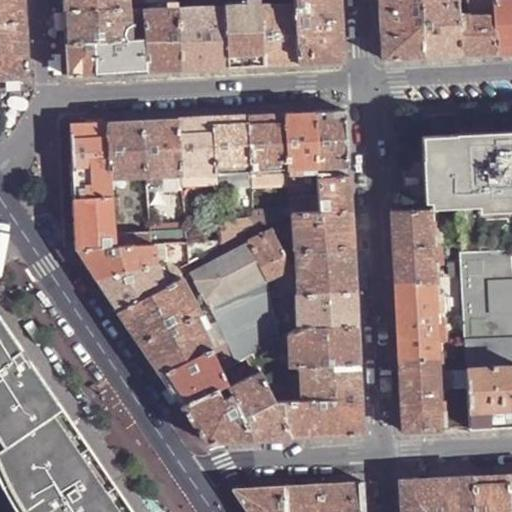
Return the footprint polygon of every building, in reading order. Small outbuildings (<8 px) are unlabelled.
[(25,0),(0,0),(0,25),(27,24),(25,0)] [(64,0),(65,10),(128,7),(128,0),(64,0)] [(167,0),(143,0),(144,6),(144,9),(168,8),(167,0)] [(295,0),(296,3),(299,62),(324,61),(343,60),(341,14),(340,0),(295,0)] [(379,0),(380,16),(383,59),(406,57),(423,57),(420,0),(379,0)] [(420,0),(423,57),(444,56),(459,55),(459,18),(457,0),(420,0)] [(467,0),(468,7),(468,18),(494,17),(493,0),(467,0)] [(511,0),(493,0),(494,17),(496,53),(511,52),(511,0)] [(296,3),(260,4),(263,64),(284,63),(299,62),(296,3)] [(255,4),(225,5),(229,66),(243,65),(263,64),(260,4),(255,4)] [(192,7),(178,7),(181,68),(208,67),(229,66),(225,5),(192,7)] [(144,6),(128,7),(131,39),(146,38),(144,9),(144,6)] [(128,7),(65,10),(66,29),(66,42),(92,41),(131,39),(128,7)] [(168,8),(144,9),(146,38),(148,70),(168,69),(181,68),(178,7),(168,8)] [(459,18),(459,55),(466,55),(490,53),(496,53),(494,17),(468,18),(466,18),(459,18)] [(0,77),(30,76),(27,24),(0,25),(0,77)] [(131,39),(92,41),(93,73),(109,72),(136,71),(148,70),(146,38),(131,39)] [(92,41),(66,42),(67,74),(93,73),(92,41)] [(326,111),(315,112),(317,168),(348,166),(346,110),(326,111)] [(296,113),(285,113),(288,169),(317,168),(315,112),(296,113)] [(263,114),(249,115),(251,171),(258,170),(288,169),(285,113),(263,114)] [(228,116),(214,117),(216,172),(222,172),(251,171),(249,115),(228,116)] [(194,118),(178,119),(182,174),(211,173),(216,172),(214,117),(194,118)] [(159,120),(143,121),(146,176),(182,174),(178,119),(159,120)] [(124,121),(108,122),(111,178),(117,178),(146,176),(143,121),(124,121)] [(88,123),(71,124),(75,199),(112,197),(112,183),(111,178),(108,122),(88,123)] [(479,139),(511,137),(511,129),(478,132),(479,139)] [(456,135),(423,137),(423,157),(422,159),(423,168),(424,201),(429,201),(427,143),(479,139),(478,132),(456,133),(456,135)] [(511,137),(479,139),(483,208),(481,208),(481,219),(511,217),(511,137)] [(483,208),(479,139),(427,143),(429,201),(430,209),(457,208),(469,208),(481,208),(483,208)] [(348,166),(317,168),(317,177),(349,175),(348,166)] [(317,168),(288,169),(289,180),(290,196),(297,196),(297,186),(318,185),(317,177),(317,168)] [(288,169),(258,170),(258,175),(252,176),(252,182),(289,180),(288,169)] [(251,171),(222,172),(222,177),(216,178),(217,188),(252,185),(252,182),(252,176),(251,171)] [(211,173),(182,174),(182,186),(182,189),(217,188),(216,178),(212,178),(211,173)] [(182,174),(146,176),(147,188),(182,186),(182,174)] [(349,175),(317,177),(318,185),(318,203),(319,212),(350,211),(349,188),(349,175)] [(112,197),(75,199),(77,249),(115,246),(114,232),(112,197)] [(318,203),(291,205),(291,209),(291,214),(319,212),(318,203)] [(469,208),(457,208),(459,253),(511,250),(511,217),(481,219),(470,219),(469,208)] [(481,208),(469,208),(470,219),(481,219),(481,208)] [(291,209),(253,210),(254,219),(254,227),(263,224),(291,214),(291,209)] [(429,209),(391,211),(392,246),(394,283),(432,281),(431,259),(435,258),(434,232),(430,232),(429,209)] [(319,212),(291,214),(294,250),(296,250),(353,245),(351,225),(350,211),(319,212)] [(254,219),(219,222),(220,240),(220,245),(243,233),(254,227),(254,219)] [(267,231),(263,224),(254,227),(243,233),(248,242),(267,231)] [(185,229),(149,230),(150,244),(161,243),(186,242),(185,229)] [(267,231),(248,242),(267,279),(267,280),(292,268),(284,252),(273,229),(267,231)] [(149,230),(114,232),(115,246),(150,244),(149,230)] [(172,270),(177,280),(182,278),(191,273),(248,242),(243,233),(220,245),(187,262),(172,270)] [(220,240),(186,245),(187,262),(220,245),(220,240)] [(186,242),(161,243),(164,260),(187,262),(186,245),(186,242)] [(248,242),(191,273),(210,308),(222,302),(267,279),(248,242)] [(161,243),(150,244),(156,265),(164,260),(161,243)] [(96,279),(156,265),(150,244),(115,246),(77,249),(96,279)] [(353,245),(296,250),(296,267),(297,296),(355,292),(354,273),(353,252),(353,245)] [(511,250),(459,253),(460,279),(465,368),(511,366),(511,250)] [(166,287),(177,280),(172,270),(187,262),(164,260),(156,265),(166,287)] [(156,265),(96,279),(108,296),(118,312),(166,287),(156,265)] [(292,268),(267,280),(270,295),(271,298),(294,296),(297,296),(296,267),(292,268)] [(191,273),(182,278),(200,313),(210,308),(191,273)] [(118,312),(140,344),(197,315),(200,313),(182,278),(177,280),(166,287),(118,312)] [(267,279),(222,302),(229,316),(270,295),(267,280),(267,279)] [(432,281),(394,283),(396,323),(398,359),(436,358),(435,332),(439,332),(439,324),(443,324),(443,318),(434,318),(434,313),(438,313),(438,305),(433,305),(432,281)] [(297,296),(294,296),(296,327),(296,330),(357,326),(356,308),(355,292),(297,296)] [(200,313),(197,315),(212,350),(220,368),(234,360),(236,365),(247,358),(251,356),(261,350),(280,339),(277,328),(271,298),(270,295),(229,316),(217,322),(210,308),(200,313)] [(294,296),(271,298),(277,328),(296,327),(294,296)] [(161,374),(212,350),(197,315),(140,344),(152,362),(161,374)] [(132,511),(0,317),(0,475),(5,488),(19,511),(132,511)] [(296,330),(288,335),(289,365),(299,365),(359,362),(358,342),(357,326),(296,330)] [(296,330),(296,327),(277,328),(280,339),(288,335),(296,330)] [(218,388),(227,384),(222,373),(220,368),(212,350),(161,374),(173,393),(182,405),(218,388)] [(267,365),(261,350),(251,356),(258,369),(264,366),(267,365)] [(251,356),(247,358),(255,374),(260,372),(258,369),(251,356)] [(436,358),(398,359),(400,395),(402,431),(440,429),(438,402),(443,402),(442,375),(437,375),(436,358)] [(359,362),(299,365),(301,394),(301,400),(360,397),(359,377),(359,376),(359,362)] [(264,366),(258,369),(260,372),(263,379),(269,376),(264,366)] [(511,366),(465,368),(467,387),(468,428),(497,426),(511,425),(511,366)] [(273,401),(292,400),(280,370),(269,376),(263,379),(273,401)] [(255,374),(229,387),(232,394),(252,438),(273,438),(290,437),(273,401),(263,379),(260,372),(255,374)] [(182,405),(206,441),(222,440),(244,439),(252,438),(232,394),(222,398),(218,388),(182,405)] [(361,415),(360,397),(301,400),(296,400),(292,400),(273,401),(290,437),(328,435),(362,433),(361,415)] [(511,511),(511,475),(493,477),(479,477),(480,511),(511,511)] [(440,479),(405,481),(406,511),(480,511),(479,477),(440,479)] [(344,484),(325,485),(326,511),(366,511),(365,483),(344,484)] [(304,487),(288,487),(289,511),(326,511),(325,485),(304,487)] [(261,489),(239,490),(253,511),(289,511),(288,487),(261,489)]
